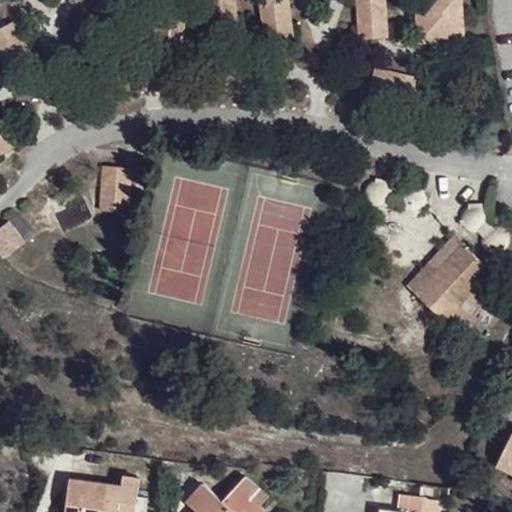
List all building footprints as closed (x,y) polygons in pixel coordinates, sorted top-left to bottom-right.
[(130,0),(96,0),(96,1),(122,15),(130,0)] [(238,0),(209,0),(211,22),(241,19),(238,0)] [(290,0),(261,0),(264,35),(293,33),(290,0)] [(390,0),(361,0),(364,30),(393,27),(390,0)] [(426,0),(428,13),(418,13),(422,48),(470,45),(466,0),(426,0)] [(184,6),(154,8),(158,52),(187,50),(184,6)] [(17,14),(0,22),(0,46),(10,67),(37,53),(17,14)] [(412,98),(418,69),(375,61),(370,90),(412,98)] [(255,101),(254,71),(211,72),(212,102),(255,101)] [(125,102),(122,72),(79,77),(82,106),(125,102)] [(0,112),(0,151),(17,142),(0,112)] [(99,165),(98,212),(131,212),(132,166),(99,165)] [(391,173),(387,174),(384,174),(381,176),(378,178),(376,182),(376,186),(377,190),(378,193),(381,196),(386,199),(391,200),(395,200),(399,198),(402,196),(402,198),(403,199),(406,203),(409,204),(413,206),(418,206),(421,204),(425,203),(427,201),(429,196),(430,192),(429,189),(428,186),(426,183),(424,181),(422,180),(417,179),(414,179),(410,180),(408,181),(405,183),(403,180),(402,179),(400,177),(398,175),(395,174),(391,173)] [(494,215),(490,214),(491,211),(491,208),(491,205),(491,202),(489,199),(487,196),(482,195),(475,193),(471,193),(468,197),(465,202),(463,207),(464,212),(467,216),(470,218),(473,220),(476,219),(475,221),(475,224),(474,227),(474,230),(475,235),(480,239),(484,241),(487,241),(491,241),(495,240),(498,237),(501,235),(502,230),(502,226),(501,222),(499,219),(496,216),(494,215)] [(8,216),(0,223),(0,245),(6,252),(25,235),(8,216)] [(446,269),(421,293),(455,331),(507,282),(471,246),(446,269)] [(414,284),(421,293),(446,269),(438,261),(414,284)] [(511,429),(495,467),(511,475),(511,429)] [(262,488),(247,475),(223,502),(205,484),(186,503),(195,511),(265,511),(266,511),(251,498),(262,488)] [(139,511),(144,481),(126,479),(124,489),(74,482),(71,511),(139,511)]
